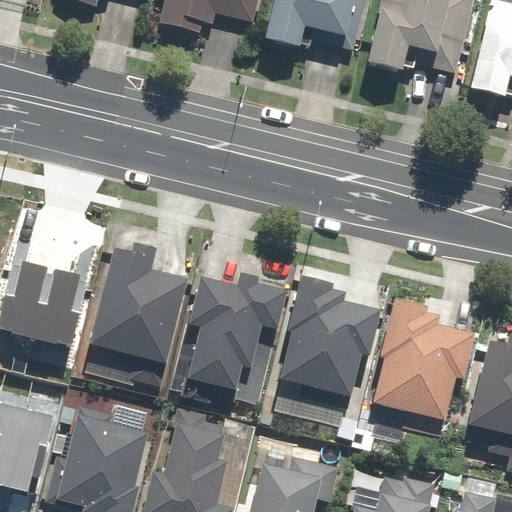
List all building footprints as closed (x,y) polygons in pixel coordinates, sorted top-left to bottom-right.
[(134,0),(147,3),(147,0),(52,0),(51,5),(95,16),(98,3),(107,5),(108,0),(134,0)] [(248,27),(254,0),(153,0),(153,1),(162,3),(156,29),(195,39),(197,27),(208,30),(211,18),(248,27)] [(265,0),(254,47),(291,56),(295,42),(349,55),(362,0),(265,0)] [(369,14),(355,70),(394,79),(397,65),(452,78),(470,0),(376,0),(373,15),(369,14)] [(466,70),(460,97),(495,106),(499,92),(511,95),(511,7),(486,2),(480,28),(476,27),(471,45),(467,44),(462,68),(466,70)] [(125,384),(157,391),(183,282),(145,273),(149,256),(122,250),(120,260),(102,256),(79,353),(130,365),(125,384)] [(11,265),(0,310),(0,328),(73,346),(88,283),(80,281),(82,275),(54,268),(52,275),(47,273),(48,267),(21,260),(20,267),(11,265)] [(255,409),(281,298),(248,290),(249,285),(229,280),(226,292),(190,284),(164,392),(176,395),(175,401),(204,407),(205,402),(229,408),(230,404),(255,409)] [(326,290),(290,282),(277,339),(280,340),(269,388),(342,405),(352,361),(361,364),(372,318),(333,309),(335,299),(324,297),(326,290)] [(418,314),(384,306),(359,410),(373,413),(368,437),(399,444),(402,432),(437,440),(450,387),(456,388),(468,340),(431,331),(433,322),(417,319),(418,314)] [(496,352),(479,348),(456,443),(481,449),(479,454),(505,460),(502,474),(511,477),(509,490),(511,490),(511,345),(499,342),(496,352)] [(53,416),(0,403),(0,485),(35,493),(53,416)] [(72,424),(67,423),(58,465),(49,462),(39,506),(67,511),(125,511),(142,439),(105,431),(108,418),(75,410),(72,424)] [(218,511),(211,511),(218,467),(211,466),(218,426),(197,423),(199,414),(175,410),(172,430),(162,429),(154,481),(142,479),(136,511),(218,511)] [(243,511),(305,511),(310,486),(332,490),(336,470),(283,460),(280,476),(252,471),(243,511)] [(370,511),(349,511),(343,511),(424,511),(428,486),(376,477),(370,511)] [(511,511),(511,500),(491,495),(489,501),(460,495),(456,511),(511,511)]
